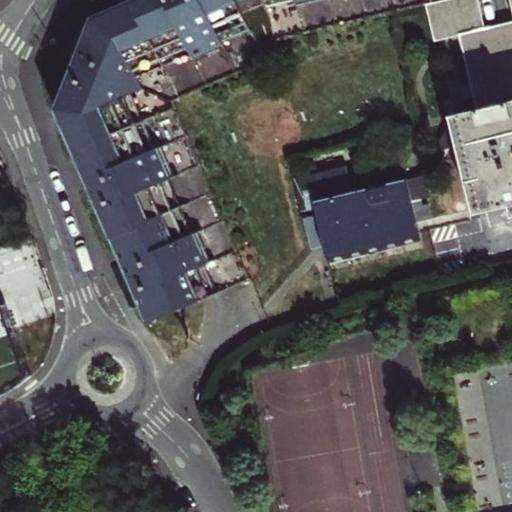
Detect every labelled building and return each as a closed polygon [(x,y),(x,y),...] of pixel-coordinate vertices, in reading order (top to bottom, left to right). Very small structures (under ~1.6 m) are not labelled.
[(275,40),(265,0),(123,0),(94,13),(174,98),(278,53),(275,40)] [(392,10),(396,2),(395,0),(265,0),(275,40),(392,11),(392,10)] [(432,0),(433,2),(426,4),(435,42),(460,36),(477,109),(453,115),(457,128),(447,131),(417,176),(353,191),(346,165),(294,178),(311,248),(326,244),(329,258),(416,237),(406,199),(422,195),(420,186),(449,141),(459,139),(477,214),(511,205),(511,20),(484,27),(477,0),(432,0)] [(58,105),(174,98),(94,13),(78,54),(58,105)] [(174,98),(58,105),(83,163),(103,212),(212,186),(174,98)] [(212,186),(103,212),(128,268),(149,318),(249,274),(212,186)] [(416,237),(329,258),(331,264),(417,243),(416,237)] [(0,366),(24,358),(20,344),(15,331),(5,303),(5,302),(0,303),(0,366)] [(0,366),(0,397),(18,387),(27,382),(31,378),(24,358),(0,366)]
